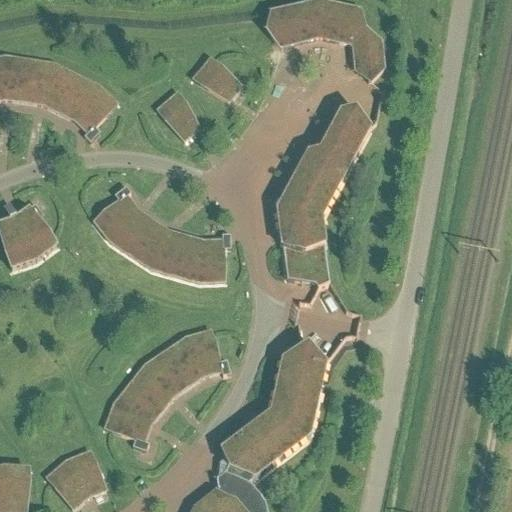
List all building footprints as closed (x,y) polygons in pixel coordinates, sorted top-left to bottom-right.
[(354,79),(371,92),(385,76),(382,48),(365,36),(361,15),(317,6),(270,18),(265,39),(280,57),(319,46),(351,53),(354,79)] [(0,63),(0,107),(6,107),(41,111),(73,128),(87,140),(84,143),(90,149),(99,139),(95,135),(118,110),(100,92),(54,70),(5,62),(0,63)] [(191,85),(229,109),(243,93),(210,64),(191,85)] [(156,116),(185,149),(200,135),(177,98),(156,116)] [(322,227),(371,135),(356,116),(340,119),(319,157),(307,159),(275,217),(287,287),(315,290),(317,296),(329,290),(322,227)] [(92,229),(109,250),(151,277),(199,290),(225,289),(224,255),(230,255),(230,241),(222,242),(222,246),(203,246),(169,237),(139,217),(127,202),(130,200),(125,194),(115,202),(118,207),(92,229)] [(18,223),(17,221),(11,224),(12,226),(0,230),(0,243),(10,278),(36,269),(58,253),(38,226),(43,223),(35,211),(18,223)] [(185,344),(143,371),(112,411),(103,436),(117,442),(135,448),(133,454),(146,459),(149,451),(144,449),(151,433),(174,404),(203,384),(221,379),(223,383),(231,381),(227,368),(221,369),(211,337),(185,344)] [(265,511),(265,509),(250,490),(251,486),(255,487),(311,445),(326,371),(319,364),(322,361),(319,359),(314,356),(313,357),(307,352),(281,367),(270,419),(220,456),(224,466),(219,470),(218,485),(215,486),(217,497),(196,511),(265,511)] [(69,511),(77,511),(88,503),(106,496),(90,458),(66,468),(46,485),(69,511)] [(27,511),(30,476),(2,474),(0,475),(0,511),(27,511)]
